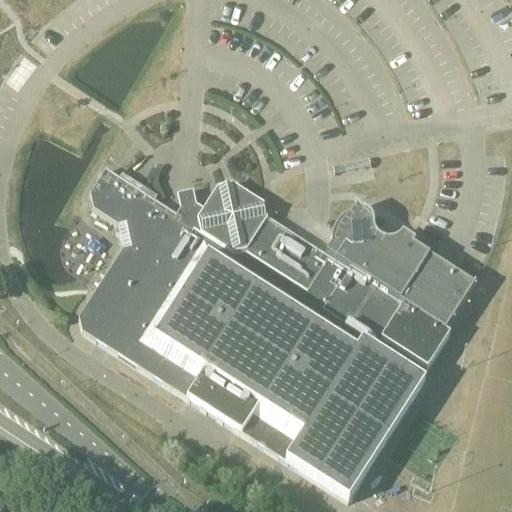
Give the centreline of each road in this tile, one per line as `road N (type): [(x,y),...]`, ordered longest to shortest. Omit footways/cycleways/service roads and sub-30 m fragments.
road 1 (residential): [(148,507),(111,463),(0,372)]
road 2 (residential): [(0,420),(102,487),(148,507)]
